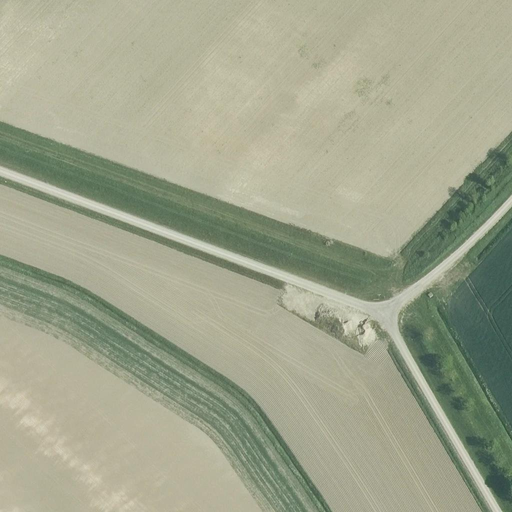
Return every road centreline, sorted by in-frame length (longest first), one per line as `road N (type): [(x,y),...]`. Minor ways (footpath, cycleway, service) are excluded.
road 1 (unclassified): [(387,315),(0,171)]
road 2 (unclassified): [(496,511),(387,315)]
road 3 (unclassified): [(387,315),(511,200)]
